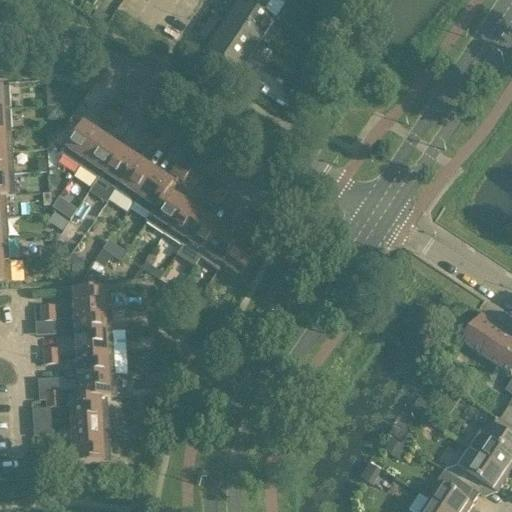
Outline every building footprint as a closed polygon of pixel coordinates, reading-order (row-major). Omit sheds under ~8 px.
[(260,17),(233,0),(223,0),(221,3),(234,11),(227,21),(260,43),(273,24),(261,16),(260,17)] [(261,16),(271,0),(233,0),(260,17),(261,16)] [(102,27),(107,20),(96,12),(91,20),(102,27)] [(249,60),(260,43),(227,21),(221,30),(209,22),(203,30),(249,60)] [(203,30),(197,39),(210,48),(203,58),(236,79),(247,87),(260,68),(249,60),(203,30)] [(45,95),(57,95),(58,95),(58,83),(57,83),(45,84),(45,95)] [(1,113),(9,112),(7,89),(0,89),(0,112),(1,112),(1,113)] [(109,122),(117,110),(110,106),(102,118),(109,122)] [(57,110),(46,111),(46,118),(51,121),(58,120),(57,110)] [(123,115),(117,110),(109,122),(115,126),(123,115)] [(0,133),(10,133),(9,112),(1,113),(1,112),(0,112),(0,133)] [(63,151),(59,157),(78,170),(99,138),(80,126),(63,151)] [(145,146),(153,135),(146,130),(139,142),(145,146)] [(10,133),(0,133),(0,155),(11,155),(10,133)] [(159,139),(153,135),(145,146),(152,151),(159,139)] [(99,138),(78,170),(96,181),(117,150),(99,138)] [(117,150),(96,181),(114,193),(135,162),(117,150)] [(0,176),(13,176),(11,155),(0,155),(0,176)] [(46,174),(45,162),(37,163),(38,174),(46,174)] [(135,162),(114,193),(132,205),(153,174),(135,162)] [(176,178),(183,166),(177,162),(169,174),(176,178)] [(190,171),(183,166),(176,178),(182,182),(190,171)] [(153,174),(132,205),(149,217),(153,211),(154,211),(165,194),(166,194),(171,186),(153,174)] [(0,176),(0,199),(4,199),(14,198),(13,176),(0,176)] [(219,191),(220,190),(213,186),(205,198),(212,202),(219,191)] [(226,195),(220,190),(219,191),(212,202),(218,206),(226,195)] [(149,217),(144,225),(162,238),(183,206),(166,194),(165,194),(154,211),(153,211),(149,217)] [(50,208),(49,195),(42,195),(43,208),(50,208)] [(51,209),(58,213),(65,203),(58,198),(51,209)] [(185,243),(201,218),(183,206),(162,238),(180,249),(185,243)] [(248,226),(255,214),(249,210),(241,222),(248,226)] [(262,218),(255,214),(248,226),(254,230),(262,218)] [(185,243),(180,249),(198,261),(219,230),(201,218),(185,243)] [(237,242),(219,230),(198,261),(217,274),(221,267),(237,242)] [(102,252),(108,256),(114,246),(108,242),(102,252)] [(221,267),(239,279),(256,254),(237,242),(221,267)] [(65,250),(62,246),(54,247),(55,258),(66,258),(65,250)] [(51,259),(51,250),(39,250),(39,260),(51,259)] [(82,274),(82,261),(71,261),(71,278),(79,278),(79,274),(82,274)] [(0,285),(9,285),(8,263),(0,263),(0,285)] [(109,290),(71,293),(72,315),(110,312),(109,290)] [(40,317),(54,316),(54,308),(40,309),(40,317)] [(111,333),(110,312),(72,315),(73,337),(104,335),(104,334),(111,333)] [(55,324),(54,316),(40,317),(40,325),(55,324)] [(462,345),(493,366),(511,338),(481,317),(462,345)] [(104,335),(73,337),(75,358),(105,356),(105,357),(112,356),(112,355),(125,354),(124,334),(111,335),(111,333),(104,334),(104,335)] [(511,337),(511,338),(493,366),(501,371),(500,373),(511,381),(511,402),(508,408),(511,410),(511,337)] [(43,360),(57,359),(57,351),(43,352),(43,360)] [(114,377),(112,356),(105,357),(105,356),(75,358),(76,380),(106,378),(106,377),(114,377)] [(160,361),(151,362),(148,365),(148,374),(160,373),(160,361)] [(76,380),(77,401),(105,400),(115,400),(114,377),(106,377),(106,378),(76,380)] [(46,403),(60,402),(59,394),(45,395),(46,403)] [(77,401),(68,401),(69,423),(99,422),(107,422),(105,400),(77,401)] [(152,410),(151,400),(139,401),(140,410),(152,410)] [(412,411),(426,419),(432,409),(418,401),(412,411)] [(480,434),(469,451),(509,478),(511,472),(511,431),(510,431),(498,423),(496,421),(492,428),(485,438),(480,434)] [(58,446),(70,445),(100,443),(108,443),(107,422),(99,422),(69,423),(69,433),(57,434),(58,446)] [(154,440),(156,440),(155,431),(154,431),(145,432),(145,440),(154,440)] [(39,447),(53,446),(52,438),(38,439),(39,447)] [(400,462),(407,450),(391,441),(384,453),(400,462)] [(108,443),(100,443),(70,445),(71,467),(109,465),(108,443)] [(462,472),(456,481),(477,496),(479,497),(485,487),(497,495),(509,478),(469,451),(457,468),(462,472)] [(472,506),(477,496),(456,481),(444,474),(438,484),(442,487),(431,504),(443,511),(468,511),(473,506),(472,506)]
